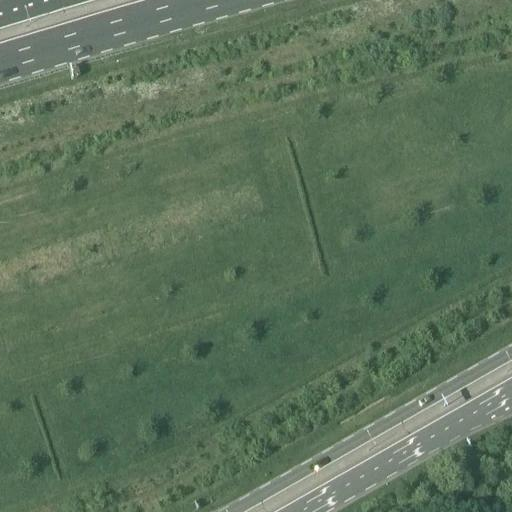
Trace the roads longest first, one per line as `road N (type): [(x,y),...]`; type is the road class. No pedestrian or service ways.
road 1 (primary): [(511,353),(232,511)]
road 2 (primary): [(302,511),(511,392)]
road 3 (primary): [(0,64),(216,0)]
